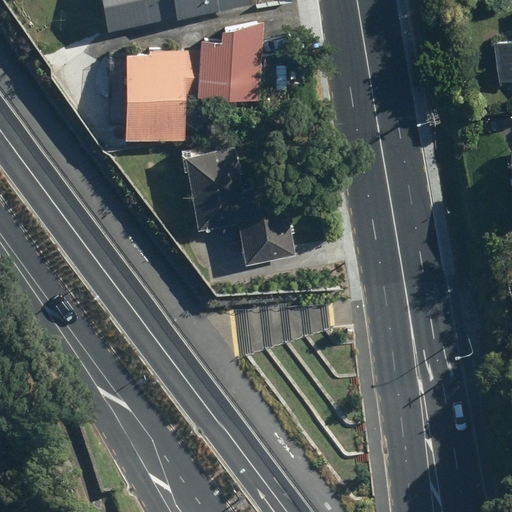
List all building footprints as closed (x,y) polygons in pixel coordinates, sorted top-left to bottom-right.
[(94,0),(100,29),(243,1),(242,0),(94,0)] [(118,45),(117,133),(178,134),(178,96),(255,98),(256,20),(204,19),(203,46),(118,45)] [(302,60),(271,59),(268,120),(299,122),(302,60)] [(225,140),(174,148),(188,232),(230,225),(236,261),(288,253),(276,181),(234,188),(225,140)] [(276,378),(267,380),(272,405),(286,403),(291,433),(337,424),(311,278),(236,291),(246,344),(269,340),(276,378)]
